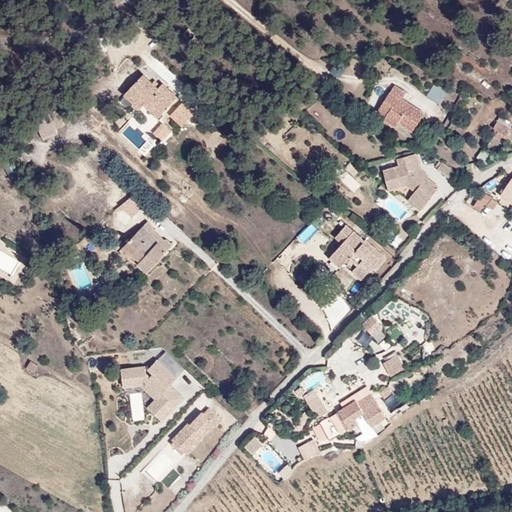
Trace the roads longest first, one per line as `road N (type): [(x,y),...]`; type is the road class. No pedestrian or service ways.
road 1 (residential): [(176,511),(452,197),(511,161)]
road 2 (residential): [(0,41),(53,45),(125,0)]
